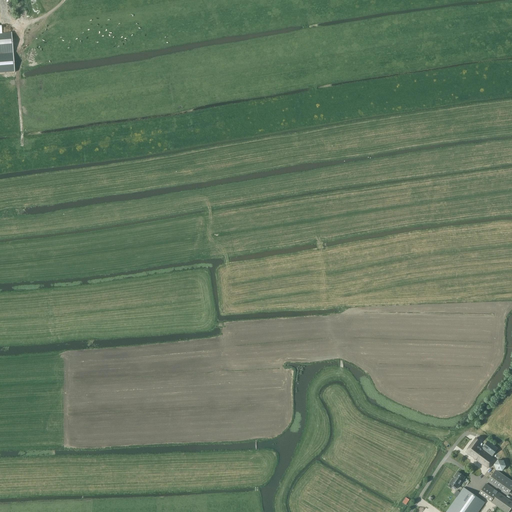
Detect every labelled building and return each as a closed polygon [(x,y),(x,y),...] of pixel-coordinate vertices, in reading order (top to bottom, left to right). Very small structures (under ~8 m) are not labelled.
[(11,32),(0,33),(0,74),(14,74),(11,32)] [(480,441),(476,438),(466,452),(489,468),(495,460),(477,446),(480,441)] [(498,448),(488,441),(482,449),(492,456),(498,448)] [(511,480),(497,469),(489,480),(508,494),(511,488),(511,480)] [(466,477),(458,472),(450,483),(458,488),(466,477)] [(498,492),(486,484),(479,494),(491,502),(498,492)] [(464,488),(447,511),(478,511),(485,503),(464,488)] [(509,511),(511,508),(511,501),(498,492),(491,502),(505,511),(509,511)]
